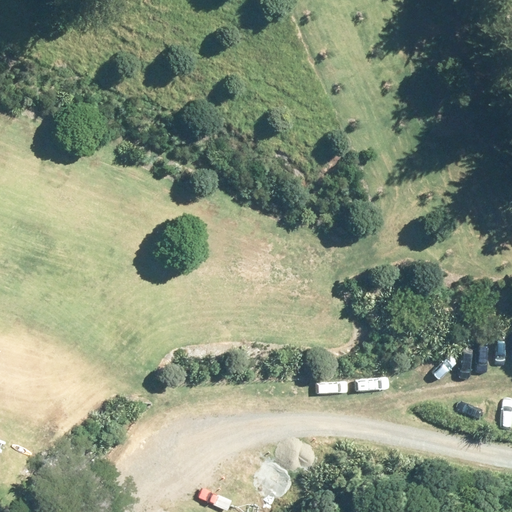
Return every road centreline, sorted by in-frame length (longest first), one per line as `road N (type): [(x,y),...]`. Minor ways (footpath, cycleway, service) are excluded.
road 1 (unclassified): [(511,456),(321,424),(253,427),(188,442),(129,481),(102,511)]
road 2 (track): [(321,424),(369,402),(511,383)]
